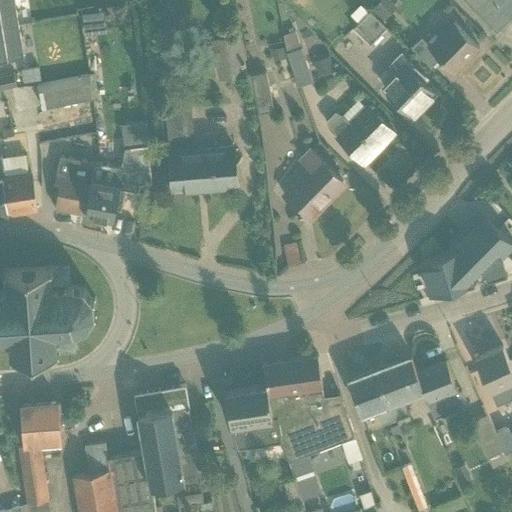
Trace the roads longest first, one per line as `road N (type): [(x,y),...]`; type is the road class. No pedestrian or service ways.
road 1 (tertiary): [(349,277),(254,287),(89,243)]
road 2 (tertiary): [(84,375),(201,354),(306,311)]
road 3 (tertiary): [(511,112),(349,277)]
road 4 (residential): [(306,311),(348,330),(511,289)]
road 5 (residential): [(84,375),(106,356),(124,309),(111,266),(89,243)]
